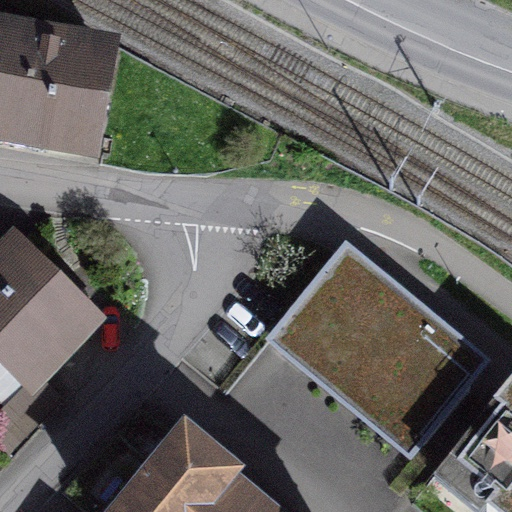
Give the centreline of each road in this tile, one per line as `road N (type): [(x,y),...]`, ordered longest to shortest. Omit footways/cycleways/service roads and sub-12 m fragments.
road 1 (residential): [(0,183),(194,203),(197,285),(137,367),(0,509)]
road 2 (secondary): [(511,79),(340,0)]
